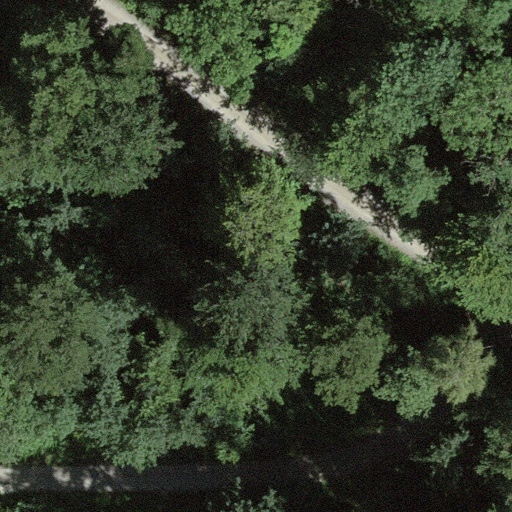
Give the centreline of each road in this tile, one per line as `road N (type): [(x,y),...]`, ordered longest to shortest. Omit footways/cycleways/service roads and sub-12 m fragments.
road 1 (track): [(0,476),(302,466),(409,432),(472,381),(511,325)]
road 2 (track): [(83,0),(234,103),(399,232),(511,287)]
